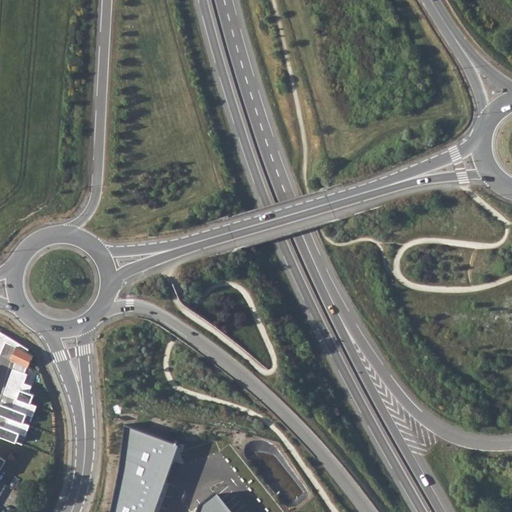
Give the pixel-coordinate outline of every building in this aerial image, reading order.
[(28,351),(29,349),(0,331),(0,354),(0,355),(6,343),(18,346),(28,351)] [(18,346),(13,356),(29,365),(34,355),(28,351),(18,346)] [(28,375),(13,369),(4,394),(16,398),(13,408),(1,404),(0,406),(0,414),(8,417),(5,426),(0,424),(0,437),(23,446),(38,406),(32,404),(35,395),(30,393),(33,386),(25,383),(28,375)] [(155,511),(181,443),(131,426),(114,511),(155,511)] [(231,511),(218,496),(201,507),(200,511),(231,511)]
